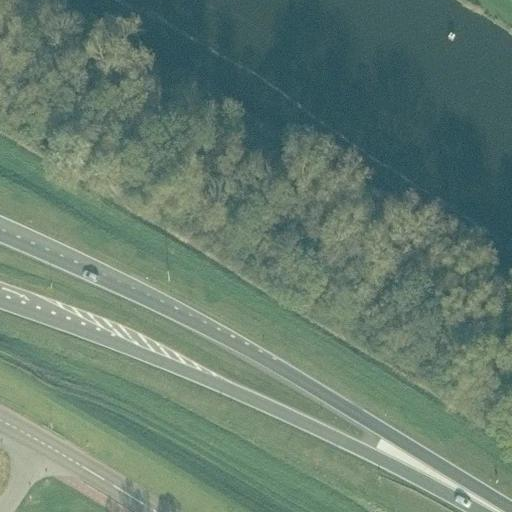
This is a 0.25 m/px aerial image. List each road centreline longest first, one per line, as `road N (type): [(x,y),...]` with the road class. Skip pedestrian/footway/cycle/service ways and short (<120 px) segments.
road 1 (primary): [(501,511),(277,366),(0,231)]
road 2 (primary): [(0,294),(141,347),(488,511)]
road 3 (tertiary): [(152,511),(42,445)]
